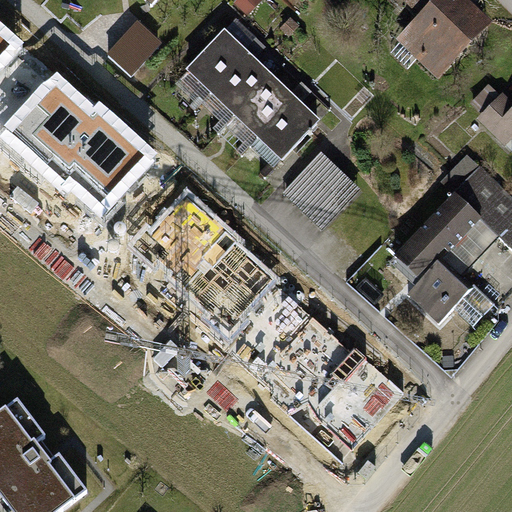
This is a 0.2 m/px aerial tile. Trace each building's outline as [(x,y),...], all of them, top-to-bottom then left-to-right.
[(103,22),(78,0),(77,0),(62,17),(86,40),(103,22)] [(160,0),(137,0),(150,11),(160,0)] [(495,27),(466,0),(401,0),(421,19),(398,44),(441,84),(495,27)] [(142,23),(111,57),(134,79),(165,44),(142,23)] [(320,127),(224,38),(186,79),(282,168),(320,127)] [(511,102),(503,94),(476,121),(507,151),(511,145),(511,102)] [(363,196),(322,158),(285,197),(327,235),(363,196)] [(511,247),(511,197),(469,158),(444,186),(511,247)] [(480,224),(454,198),(390,260),(417,287),(435,269),(480,224)] [(466,298),(435,269),(407,298),(438,328),(466,298)] [(19,407),(0,421),(0,510),(1,511),(73,511),(89,500),(62,465),(51,473),(37,455),(49,446),(19,407)]
